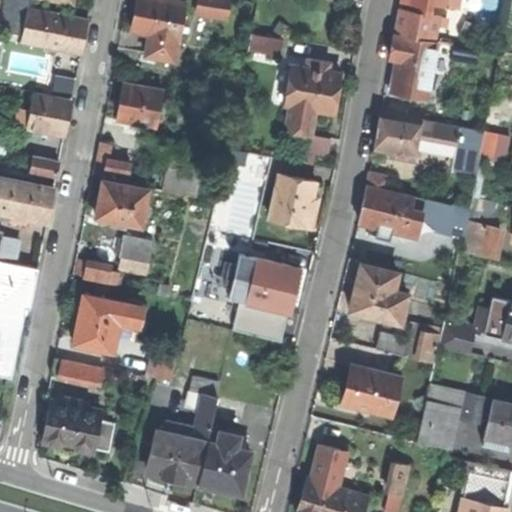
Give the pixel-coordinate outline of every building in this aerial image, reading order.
[(5,0),(1,30),(13,32),(18,0),(5,0)] [(175,61),(186,2),(175,0),(138,0),(136,12),(132,31),(150,34),(146,56),(175,61)] [(198,0),(197,9),(229,15),(231,0),(198,0)] [(396,33),(435,39),(438,25),(440,16),(431,14),(433,2),(457,7),(458,0),(401,0),(401,2),(418,5),(417,12),(400,9),(396,33)] [(87,19),(28,7),(21,40),(62,49),(80,53),(87,19)] [(448,17),(440,16),(438,25),(446,27),(448,17)] [(249,48),(278,53),(281,36),(252,30),(249,48)] [(391,92),(428,98),(438,41),(395,34),(391,57),(396,58),(393,75),(391,92)] [(477,49),(450,44),(448,55),(475,61),(477,49)] [(330,61),(309,58),(307,66),(292,63),(285,103),(334,112),(338,92),(341,72),(329,70),(330,61)] [(156,126),(162,88),(123,82),(119,104),(116,119),(156,126)] [(64,135),(71,99),(33,93),(30,110),(19,108),(15,124),(45,131),(64,135)] [(311,134),(315,109),(290,104),(287,124),(293,131),(303,133),(300,149),(329,154),(331,138),(311,134)] [(374,148),(414,155),(418,130),(431,133),(457,137),(451,169),(476,174),(480,154),(485,129),(382,112),(377,133),(374,148)] [(506,159),(511,134),(485,129),(480,154),(506,159)] [(56,176),(59,162),(33,156),(30,171),(56,176)] [(128,180),(131,166),(107,162),(104,175),(128,180)] [(200,175),(166,168),(162,188),(197,194),(200,175)] [(386,187),(389,174),(371,169),(368,182),(386,187)] [(314,195),(317,182),(281,173),(270,218),(307,226),(307,225),(314,226),(317,211),(320,197),(314,195)] [(0,247),(3,231),(0,230),(0,211),(12,214),(11,220),(26,223),(27,217),(37,219),(47,221),(54,187),(0,175),(0,247)] [(140,225),(148,187),(103,179),(99,199),(96,216),(140,225)] [(418,235),(421,221),(435,226),(438,214),(450,217),(448,228),(465,232),(470,209),(367,185),(362,207),(359,221),(418,235)] [(501,226),(470,219),(464,249),(494,255),(501,226)] [(153,240),(123,235),(118,256),(122,256),(148,262),(153,240)] [(232,328),(281,340),(288,312),(290,312),(301,267),(239,252),(228,297),(239,300),(232,328)] [(146,271),(148,262),(122,256),(120,265),(146,271)] [(38,267),(0,260),(0,374),(12,377),(23,317),(25,307),(30,308),(38,267)] [(117,283),(119,274),(111,272),(112,267),(87,262),(84,277),(108,282),(109,281),(117,283)] [(350,309),(401,322),(409,293),(394,289),(398,272),(362,262),(357,282),(350,309)] [(142,305),(83,293),(78,314),(73,342),(112,350),(118,319),(138,323),(142,305)] [(490,308),(484,333),(495,335),(511,338),(511,299),(493,295),(490,308)] [(438,345),(470,352),(474,331),(484,333),(490,308),(478,305),(474,324),(444,318),(438,345)] [(426,330),(420,358),(432,361),(439,333),(426,330)] [(407,355),(410,340),(379,333),(376,347),(407,355)] [(511,346),(511,338),(495,335),(494,343),(511,346)] [(147,373),(172,379),(176,360),(152,354),(147,373)] [(103,367),(55,358),(52,373),(80,378),(80,376),(101,380),(103,367)] [(341,403),(387,414),(396,375),(351,364),(347,382),(341,403)] [(430,383),(426,398),(458,404),(461,390),(430,383)] [(183,477),(199,481),(208,440),(218,395),(191,389),(187,405),(199,408),(198,416),(200,421),(200,424),(199,423),(197,432),(176,426),(175,432),(158,428),(148,469),(183,477)] [(466,416),(481,419),(487,395),(472,392),(466,416)] [(83,400),(64,396),(63,402),(51,400),(43,440),(64,444),(95,450),(95,446),(109,449),(114,420),(101,418),(102,410),(82,406),(83,400)] [(511,401),(493,396),(482,442),(501,446),(503,438),(511,440),(511,401)] [(448,446),(458,404),(426,398),(417,439),(448,446)] [(246,470),(251,450),(236,446),(239,433),(222,429),(218,442),(208,440),(199,481),(241,491),(246,470)] [(503,504),(511,469),(470,459),(457,511),(506,511),(508,505),(503,504)] [(389,488),(402,492),(410,463),(397,460),(389,488)] [(363,511),(369,493),(309,475),(297,511),(363,511)]
